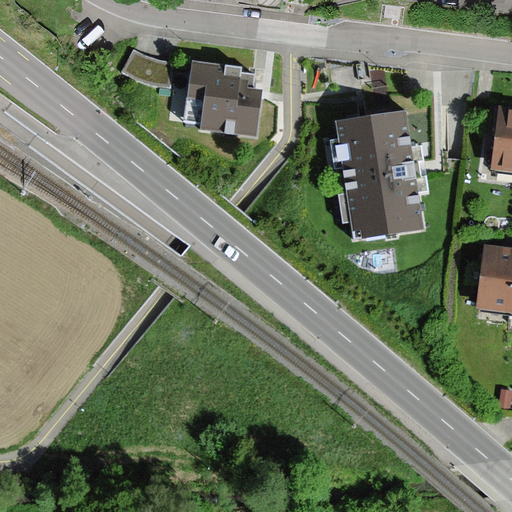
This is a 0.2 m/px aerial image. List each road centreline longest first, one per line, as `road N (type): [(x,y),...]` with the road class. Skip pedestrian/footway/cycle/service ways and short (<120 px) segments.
road 1 (primary): [(511,482),(0,55)]
road 2 (residential): [(511,55),(177,19),(101,0)]
